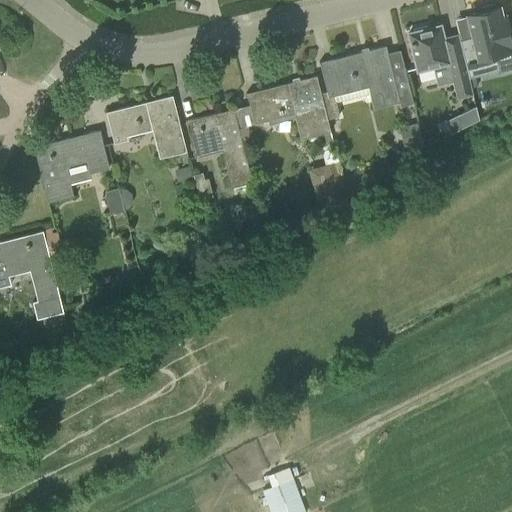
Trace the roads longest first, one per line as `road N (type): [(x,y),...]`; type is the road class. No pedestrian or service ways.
road 1 (unclassified): [(381,0),(174,52),(127,56),(83,41)]
road 2 (track): [(511,355),(300,458)]
road 3 (residential): [(0,159),(83,41)]
